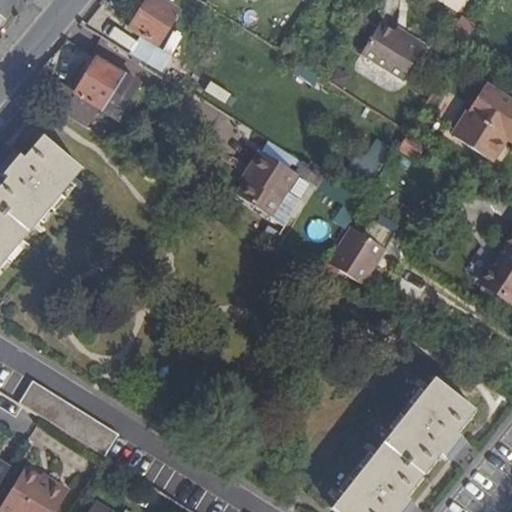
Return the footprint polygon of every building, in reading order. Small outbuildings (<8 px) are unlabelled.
[(156,47),(178,12),(159,0),(147,0),(129,29),(156,47)] [(439,0),(458,12),(465,0),(439,0)] [(467,40),(475,23),(459,16),(451,33),(467,40)] [(379,24),(359,55),(402,82),(422,51),(393,33),(379,24)] [(397,26),(393,33),(422,51),(426,44),(397,26)] [(97,57),(75,92),(40,70),(23,88),(87,128),(105,139),(119,116),(137,127),(139,124),(143,124),(149,115),(147,111),(158,95),(126,74),(97,57)] [(298,62),(291,73),(315,87),(321,77),(298,62)] [(511,101),(486,85),(451,136),(491,162),(507,138),(511,130),(511,101)] [(415,161),(425,145),(408,134),(398,149),(415,161)] [(0,267),(82,171),(42,137),(24,159),(18,153),(0,174),(7,179),(0,187),(0,267)] [(245,180),(236,195),(271,218),(297,174),(295,173),(260,150),(247,171),(250,172),(245,180)] [(295,173),(297,174),(317,189),(326,175),(302,160),(295,173)] [(363,287),(395,236),(370,221),(362,234),(350,227),(342,239),(341,238),(325,262),(320,272),(333,280),(338,270),(363,287)] [(511,236),(481,284),(511,304),(511,303),(511,236)] [(434,379),(331,509),(335,511),(404,511),(412,503),(406,497),(440,454),(447,459),(463,439),(457,433),(474,411),(434,379)] [(119,435),(32,381),(19,403),(41,417),(105,456),(119,435)] [(0,483),(9,468),(0,462),(0,483)] [(53,481),(51,485),(39,477),(24,468),(0,506),(0,511),(56,511),(69,491),(53,481)] [(39,477),(51,485),(53,481),(41,474),(39,477)] [(111,511),(95,502),(88,511),(127,511),(125,510),(123,511),(111,511)]
